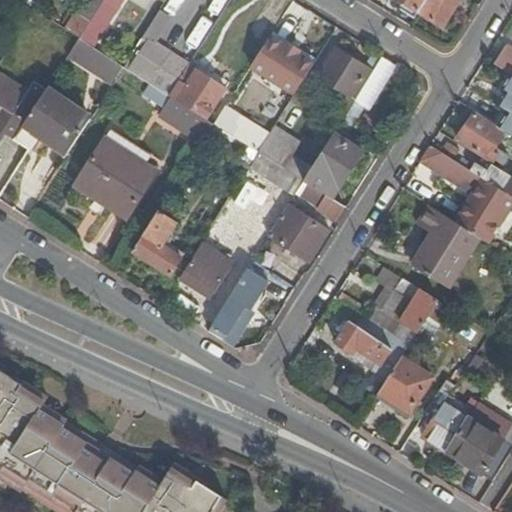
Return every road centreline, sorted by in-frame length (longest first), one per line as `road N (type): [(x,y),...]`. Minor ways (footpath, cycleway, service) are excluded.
road 1 (residential): [(447,70),(245,400)]
road 2 (residential): [(245,400),(217,366),(0,231)]
road 3 (tertiary): [(245,400),(0,284)]
road 4 (tertiary): [(0,322),(228,428)]
road 5 (tertiary): [(228,428),(368,475)]
road 6 (tertiary): [(368,475),(245,400)]
road 7 (residential): [(335,0),(447,70)]
